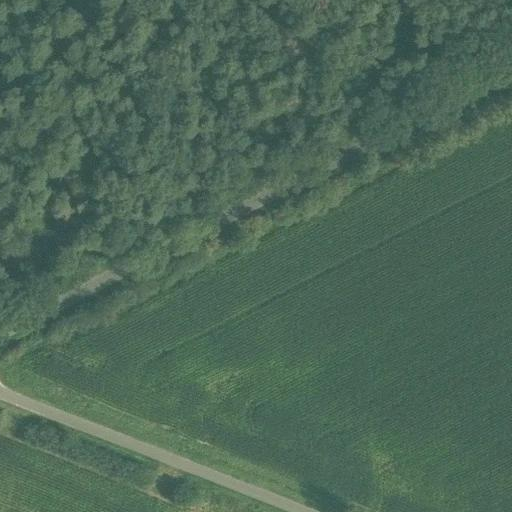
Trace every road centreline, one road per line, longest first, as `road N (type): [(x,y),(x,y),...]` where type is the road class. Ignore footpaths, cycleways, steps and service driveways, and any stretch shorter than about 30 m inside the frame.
road 1 (unclassified): [(511,61),(0,328)]
road 2 (unclassified): [(0,382),(316,511)]
